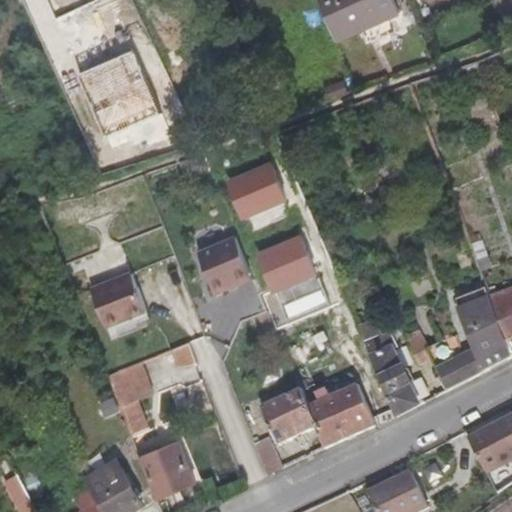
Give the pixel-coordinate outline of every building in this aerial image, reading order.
[(399,14),(392,0),(318,0),(317,1),(337,43),(399,14)] [(274,166),(233,184),(248,220),(289,202),(274,166)] [(253,270),(238,233),(201,249),(216,286),(253,270)] [(306,239),(264,256),(293,324),(335,307),(306,239)] [(98,283),(114,321),(154,304),(138,266),(98,283)] [(486,371),(511,356),(511,345),(509,338),(493,297),(490,289),(461,300),(484,357),(470,362),(460,335),(432,345),(434,351),(451,389),(486,371)] [(511,290),(493,297),(509,338),(511,336),(511,290)] [(266,294),(274,326),(286,323),(278,291),(266,294)] [(362,329),(357,320),(346,324),(362,360),(373,356),(368,343),(362,329)] [(362,329),(368,343),(386,335),(380,322),(362,329)] [(424,329),(414,333),(410,334),(421,357),(434,351),(432,345),(424,329)] [(394,331),(386,335),(394,348),(397,347),(400,345),(394,331)] [(394,348),(386,335),(368,343),(373,356),(399,414),(423,403),(413,382),(415,381),(409,366),(406,366),(397,347),(394,348)] [(189,343),(171,350),(178,368),(196,361),(189,343)] [(147,390),(136,363),(110,374),(134,433),(146,428),(133,395),(147,390)] [(311,406),(319,427),(328,447),(352,436),(385,420),(382,414),(376,416),(361,384),(332,397),(330,390),(319,395),(321,401),(311,406)] [(311,406),(304,390),(265,406),(281,444),(319,427),(311,406)] [(511,474),(511,416),(490,428),(469,439),(488,474),(494,484),(511,474)] [(182,438),(159,448),(143,454),(161,496),(201,479),(182,438)] [(256,443),(267,476),(283,471),(272,438),(256,443)] [(143,454),(159,448),(157,442),(141,449),(143,454)] [(0,457),(0,462),(7,477),(22,470),(13,451),(0,457)] [(25,511),(44,511),(40,503),(22,470),(7,477),(25,511)] [(413,472),(371,492),(380,511),(420,511),(431,507),(413,472)] [(499,494),(511,485),(511,474),(494,484),(499,494)] [(102,495),(110,511),(135,511),(149,506),(138,483),(102,495)] [(110,511),(102,495),(75,511),(110,511)]
